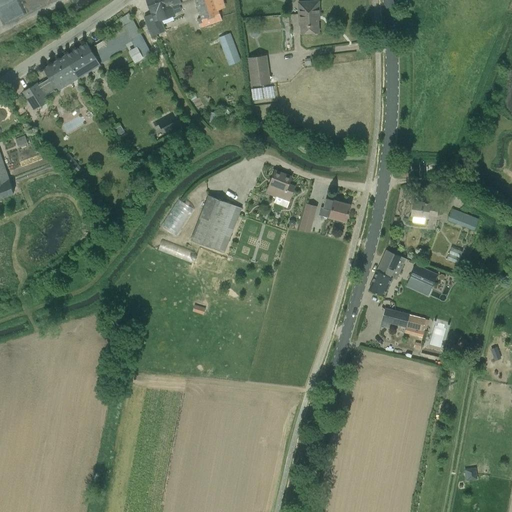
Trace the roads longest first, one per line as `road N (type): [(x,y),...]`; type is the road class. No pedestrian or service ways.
road 1 (tertiary): [(302,511),(377,216),(390,121),(388,0)]
road 2 (unclassified): [(0,86),(129,0)]
road 3 (track): [(382,186),(434,181),(511,220)]
